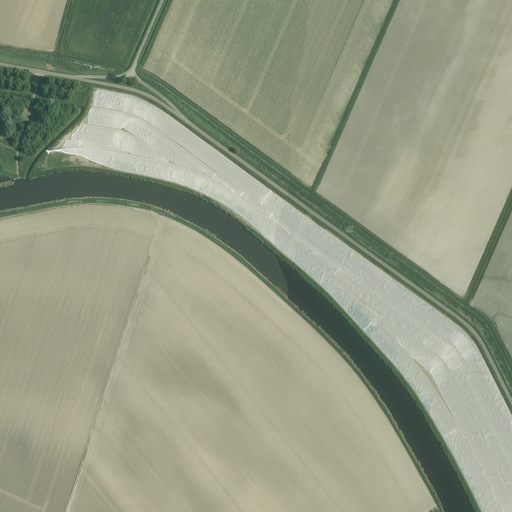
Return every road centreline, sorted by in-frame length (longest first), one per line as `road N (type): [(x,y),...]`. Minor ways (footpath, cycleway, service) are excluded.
road 1 (unclassified): [(511,399),(463,322),(190,125)]
road 2 (unclassified): [(190,125),(128,90),(68,78)]
